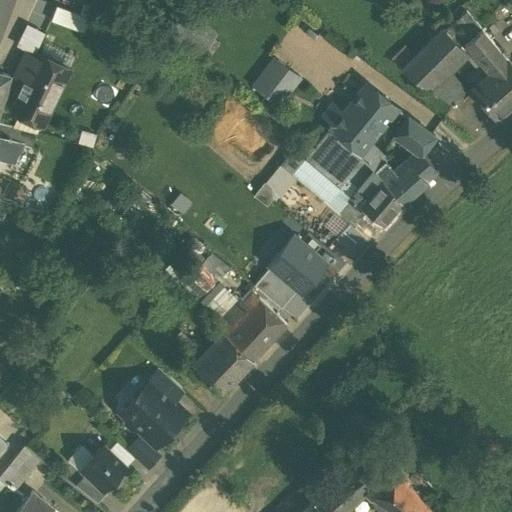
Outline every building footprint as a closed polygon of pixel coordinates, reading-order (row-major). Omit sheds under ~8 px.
[(0,0),(0,27),(10,0),(0,0)] [(86,31),(91,15),(56,4),(51,20),(86,31)] [(509,55),(466,9),(449,24),(461,39),(482,63),(489,71),(509,55)] [(212,35),(182,12),(169,30),(199,53),(212,35)] [(461,39),(449,24),(443,28),(457,43),(461,39)] [(441,26),(400,67),(427,85),(441,72),(464,50),(457,43),(443,28),(441,26)] [(31,83),(17,111),(42,123),(68,70),(29,51),(17,76),(31,83)] [(511,62),(509,55),(489,71),(473,85),(472,86),(496,114),(511,101),(511,62)] [(300,75),(275,57),(253,85),(278,103),(300,75)] [(482,63),(465,76),(473,85),(489,71),(482,63)] [(0,105),(9,75),(0,72),(0,105)] [(462,96),(441,72),(427,85),(454,103),(462,96)] [(365,83),(343,110),(336,104),(330,104),(324,111),(325,117),(332,122),(329,126),(330,127),(358,152),(367,141),(396,106),(365,83)] [(434,134),(408,114),(395,131),(420,151),(421,152),(434,134)] [(0,120),(0,134),(21,140),(30,144),(36,130),(0,120)] [(330,127),(305,157),(327,175),(350,145),(330,127)] [(0,156),(14,161),(21,140),(0,134),(0,156)] [(367,141),(358,152),(368,162),(379,152),(367,141)] [(358,152),(350,145),(327,175),(339,186),(340,185),(347,177),(357,185),(357,184),(367,193),(381,177),(374,169),(368,162),(358,152)] [(420,151),(397,171),(385,159),(374,169),(381,177),(401,199),(402,200),(437,169),(421,152),(420,151)] [(379,152),(368,162),(374,169),(385,159),(379,152)] [(367,193),(360,202),(382,221),(401,199),(381,177),(367,193)] [(8,180),(5,196),(27,200),(30,184),(8,180)] [(367,193),(357,184),(357,185),(350,194),(360,202),(367,193)] [(337,235),(354,252),(369,235),(352,219),(337,235)] [(325,260),(293,233),(269,262),(271,263),(297,286),(300,289),(325,260)] [(297,286),(271,263),(254,283),(281,306),(297,286)] [(221,277),(203,297),(219,312),(237,293),(221,277)] [(236,319),(225,330),(253,357),(286,322),(259,295),(249,306),(236,319)] [(249,306),(240,297),(227,310),(228,311),(236,319),(249,306)] [(228,311),(217,322),(218,323),(211,329),(219,337),(225,330),(236,319),(228,311)] [(219,337),(194,363),(221,389),(253,357),(225,330),(219,337)] [(182,386),(158,365),(147,377),(150,380),(152,378),(172,397),(182,386)] [(172,397),(152,378),(150,380),(122,410),(125,413),(125,420),(132,426),(139,426),(155,442),(185,410),(172,397)] [(8,444),(0,435),(0,456),(6,450),(8,444)] [(157,454),(138,436),(129,446),(148,464),(157,454)] [(134,455),(116,439),(108,448),(125,465),(134,455)] [(25,443),(0,472),(0,478),(6,483),(14,489),(41,456),(25,443)] [(92,453),(80,466),(87,473),(103,488),(104,488),(125,465),(108,448),(102,443),(92,453)] [(79,444),(68,455),(69,459),(76,466),(80,466),(92,453),(83,444),(79,444)] [(395,466),(376,444),(348,470),(366,490),(384,511),(412,511),(424,502),(393,467),(395,466)] [(348,470),(300,511),(341,511),(366,490),(348,470)] [(103,488),(87,473),(76,484),(97,501),(107,490),(104,488),(103,488)] [(49,511),(54,507),(32,490),(13,511),(49,511)] [(424,502),(412,511),(434,511),(425,501),(424,502)]
